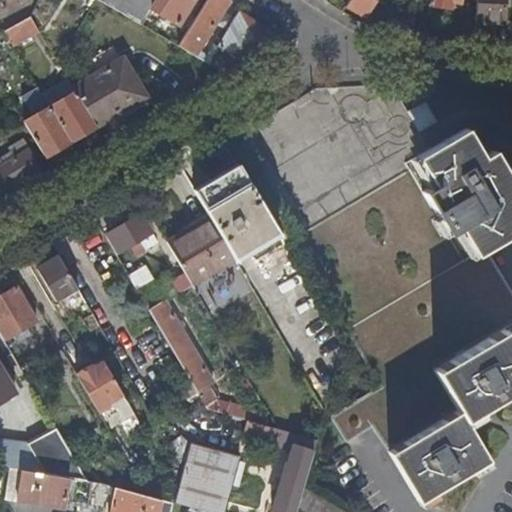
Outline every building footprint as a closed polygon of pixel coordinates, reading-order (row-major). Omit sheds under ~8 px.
[(174,23),(189,0),(95,0),(139,25),(150,7),(174,23)] [(195,49),(228,0),(203,0),(175,44),(176,45),(176,46),(191,55),(195,49)] [(347,0),(343,6),(359,16),(362,16),(366,10),(371,2),(371,0),(347,0)] [(500,0),(472,0),(471,21),(500,20),(500,0)] [(375,4),(371,2),(366,10),(370,13),(375,4)] [(267,30),(237,12),(216,46),(219,48),(210,63),(225,73),(234,57),(241,62),(268,46),(267,30)] [(10,44),(36,31),(27,16),(1,29),(10,44)] [(204,55),(195,49),(191,55),(201,60),(204,55)] [(119,56),(70,86),(94,123),(142,94),(119,56)] [(64,76),(39,92),(68,139),(94,123),(70,86),(64,76)] [(39,92),(36,87),(21,96),(30,111),(39,105),(41,109),(21,121),(42,155),(68,139),(39,92)] [(425,104),(408,114),(419,132),(436,122),(425,104)] [(466,129),(416,157),(434,186),(422,193),(447,234),(457,228),(473,255),(486,248),(484,243),(494,237),(497,241),(511,232),(511,207),(507,199),(511,195),(511,182),(493,151),(482,157),(466,129)] [(8,146),(14,156),(27,148),(21,138),(8,146)] [(0,158),(0,189),(38,166),(27,148),(14,156),(2,162),(0,158)] [(245,177),(240,169),(230,175),(235,183),(245,177)] [(223,212),(246,251),(258,259),(284,243),(245,177),(235,183),(230,175),(214,184),(228,209),(223,212)] [(228,209),(214,184),(197,194),(211,216),(213,221),(235,257),(246,251),(223,212),(228,209)] [(142,214),(105,236),(115,253),(136,241),(147,234),(153,231),(142,214)] [(197,231),(213,221),(211,216),(194,226),(197,231)] [(235,257),(213,221),(197,231),(194,226),(167,242),(192,284),(236,258),(235,257)] [(147,234),(136,241),(143,252),(152,247),(150,238),(147,234)] [(484,243),(486,248),(497,241),(494,237),(484,243)] [(78,288),(60,256),(38,269),(57,300),(78,288)] [(130,278),(135,287),(149,280),(144,271),(130,278)] [(16,286),(0,295),(0,332),(4,340),(37,321),(16,286)] [(212,381),(165,301),(154,307),(145,291),(139,294),(187,374),(197,391),(205,405),(216,398),(208,385),(212,381)] [(455,411),(386,451),(415,501),(431,491),(429,487),(441,480),(443,484),(484,460),(461,421),(478,411),(475,407),(487,400),(489,404),(511,390),(511,325),(433,371),(455,411)] [(134,413),(100,356),(94,359),(95,362),(92,364),(93,365),(77,376),(96,410),(114,400),(115,404),(124,419),(134,413)] [(373,373),(366,377),(372,389),(379,385),(373,373)] [(197,391),(187,374),(176,381),(186,397),(197,391)] [(236,407),(236,406),(216,398),(205,405),(206,407),(207,407),(208,408),(208,409),(208,410),(234,417),(236,407)] [(475,407),(478,411),(489,404),(487,400),(475,407)] [(247,421),(250,411),(236,407),(234,417),(247,421)] [(247,421),(243,436),(264,443),(268,427),(247,421)] [(73,457),(57,430),(29,446),(44,472),(69,476),(75,477),(86,479),(74,459),(73,459),(73,457)] [(301,487),(308,465),(315,441),(314,440),(296,434),(287,463),(285,462),(270,510),(275,511),(293,511),(296,504),(301,487)] [(182,464),(186,449),(180,438),(170,443),(182,464)] [(44,472),(29,446),(0,440),(0,460),(3,465),(10,466),(44,472)] [(240,458),(189,444),(187,450),(238,464),(240,458)] [(233,485),(238,464),(187,450),(183,465),(184,466),(183,467),(179,482),(180,483),(180,484),(178,484),(174,499),(221,511),(227,488),(232,490),(233,485)] [(239,487),(245,466),(238,464),(233,485),(239,487)] [(63,507),(69,476),(44,472),(10,466),(5,498),(63,507)] [(104,507),(109,484),(100,482),(86,479),(75,477),(70,500),(104,507)] [(429,487),(431,491),(443,484),(441,480),(429,487)] [(170,511),(172,501),(153,496),(114,485),(108,511),(170,511)] [(344,511),(301,487),(296,504),(309,511),(344,511)] [(225,511),(227,507),(232,490),(227,488),(221,511),(223,511),(225,511)]
